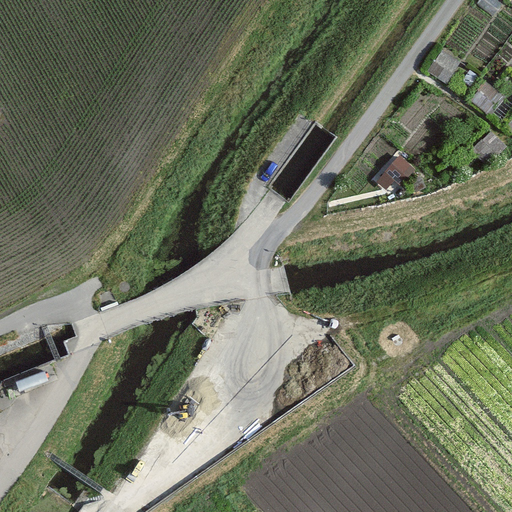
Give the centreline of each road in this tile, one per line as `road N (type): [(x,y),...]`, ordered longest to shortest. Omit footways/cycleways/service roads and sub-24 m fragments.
road 1 (unclassified): [(456,0),(300,211),(247,261),(93,330)]
road 2 (track): [(0,327),(60,308),(93,330),(0,489)]
road 3 (track): [(409,66),(511,137)]
